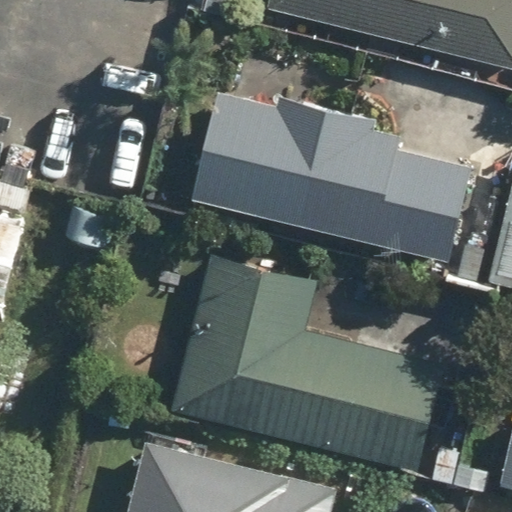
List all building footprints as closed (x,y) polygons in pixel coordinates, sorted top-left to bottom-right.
[(511,0),(273,0),(271,8),(511,64),(511,0)] [(402,152),(409,123),(285,92),(277,126),(217,111),(196,195),(450,260),(472,170),(402,152)] [(511,184),(487,280),(511,286),(511,184)] [(32,210),(0,202),(0,296),(8,299),(32,210)] [(316,277),(212,251),(173,408),(413,468),(440,358),(304,324),(316,277)] [(511,416),(507,416),(490,485),(511,490),(511,416)] [(336,511),(342,487),(147,439),(128,511),(336,511)]
